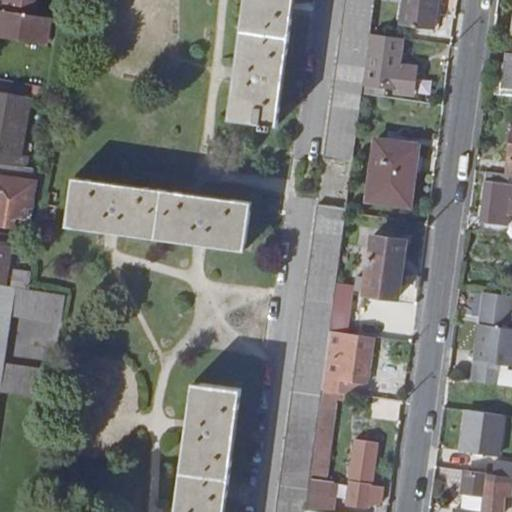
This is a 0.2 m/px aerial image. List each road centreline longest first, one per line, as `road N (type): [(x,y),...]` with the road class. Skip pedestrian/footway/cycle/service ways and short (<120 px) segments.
road 1 (unclassified): [(477,0),(406,511)]
road 2 (unclassified): [(259,511),(326,0)]
